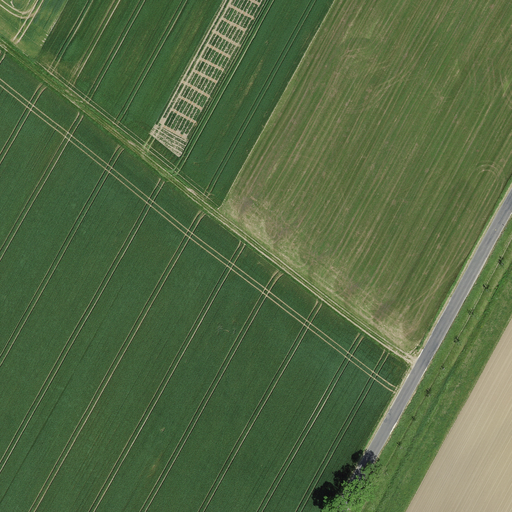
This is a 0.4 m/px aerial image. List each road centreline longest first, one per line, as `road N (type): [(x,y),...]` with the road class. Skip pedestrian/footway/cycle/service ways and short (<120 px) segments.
road 1 (track): [(0,43),(419,368)]
road 2 (tertiary): [(511,202),(340,511)]
